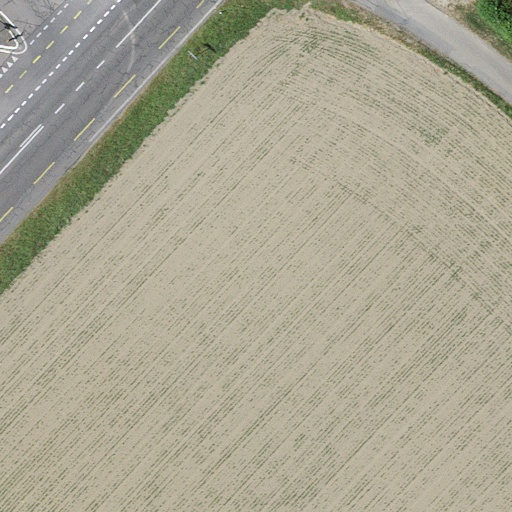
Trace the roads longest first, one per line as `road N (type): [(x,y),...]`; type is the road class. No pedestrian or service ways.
road 1 (primary): [(25,160),(170,0)]
road 2 (unclassified): [(511,85),(379,0)]
